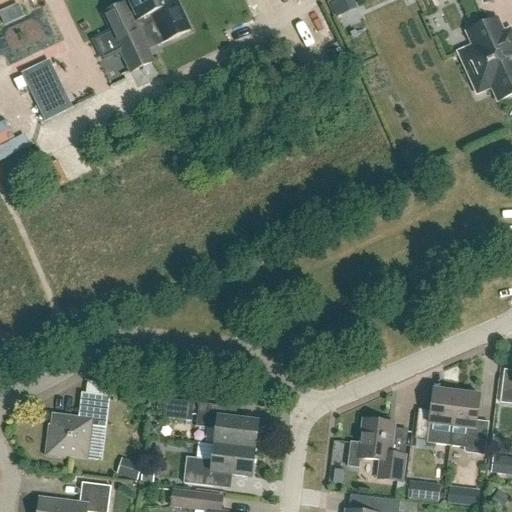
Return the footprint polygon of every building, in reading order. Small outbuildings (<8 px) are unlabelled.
[(146,50),(147,49),(147,48),(159,42),(161,45),(190,31),(175,0),(123,0),(125,3),(112,9),(119,24),(132,18),(134,22),(146,50)] [(153,63),(147,49),(146,50),(134,22),(132,18),(119,24),(112,9),(102,14),(130,74),(153,63)] [(474,48),(460,54),(478,95),(493,88),(499,102),(511,96),(511,53),(510,49),(511,47),(511,34),(511,31),(503,34),(497,20),(468,33),(474,48)] [(31,91),(57,78),(49,62),(23,75),(31,91)] [(511,377),(504,376),(500,404),(511,405),(511,377)] [(450,447),(457,394),(434,391),(430,417),(418,415),(415,439),(428,441),(427,444),(450,447)] [(457,394),(450,447),(464,449),(464,454),(485,457),(489,424),(477,422),(480,397),(457,394)] [(106,430),(110,398),(82,395),(79,420),(53,416),(50,438),(48,438),(46,458),(66,461),(66,458),(88,461),(92,428),(106,430)] [(192,423),(194,404),(165,401),(163,419),(192,423)] [(214,447),(255,451),(259,424),(198,416),(196,428),(216,431),(214,447)] [(390,456),(393,426),(365,422),(362,446),(351,444),(348,468),(359,469),(361,460),(381,462),(379,480),(402,483),(405,457),(390,456)] [(160,432),(156,427),(149,426),(148,436),(159,437),(160,432)] [(252,479),(255,451),(214,447),(213,462),(187,459),(184,485),(213,489),(215,475),(252,479)] [(509,475),(511,461),(493,459),(492,473),(509,475)] [(128,462),(123,477),(137,481),(142,466),(128,462)] [(143,470),(142,483),(151,483),(152,471),(143,470)] [(108,511),(111,488),(82,484),(80,505),(40,500),(38,511),(108,511)] [(408,499),(424,501),(425,487),(409,485),(408,499)] [(479,492),(465,490),(463,506),(477,508),(479,492)] [(201,511),(203,496),(173,492),(171,508),(201,511)] [(498,492),(490,503),(498,509),(506,497),(498,492)] [(398,511),(400,503),(370,499),(368,511),(398,511)]
